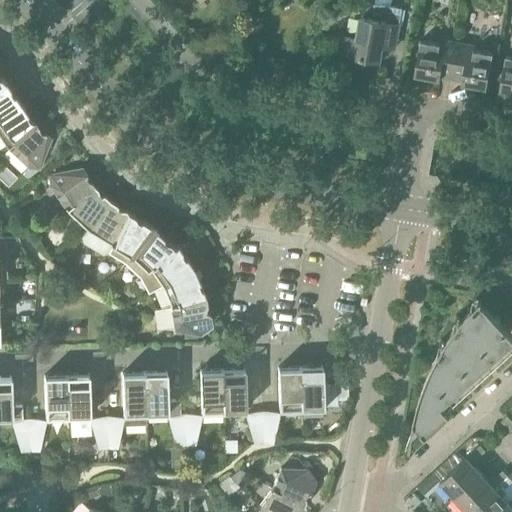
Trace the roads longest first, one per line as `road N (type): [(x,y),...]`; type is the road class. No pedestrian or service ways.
road 1 (tertiary): [(402,208),(193,166),(118,107),(23,0)]
road 2 (residential): [(0,359),(374,347)]
road 3 (residential): [(419,107),(205,69),(133,0)]
road 4 (residential): [(379,502),(511,374)]
road 5 (residential): [(348,503),(374,347)]
road 6 (residential): [(374,347),(402,208)]
